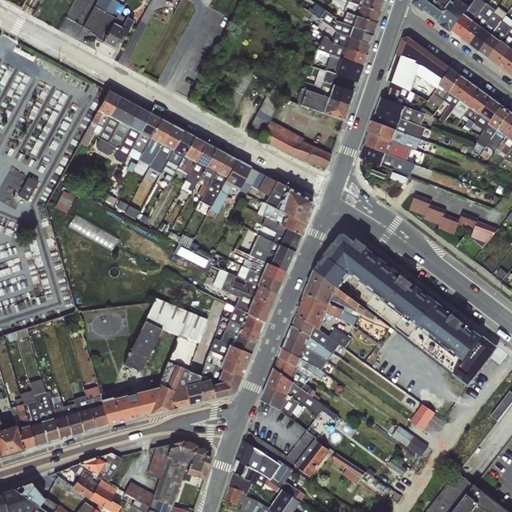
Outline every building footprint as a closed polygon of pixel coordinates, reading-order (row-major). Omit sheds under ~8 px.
[(123,47),(135,18),(117,10),(121,0),(97,0),(85,30),(123,47)] [(331,0),(331,2),(345,12),(376,23),(380,12),(348,2),(345,0),(331,0)] [(380,12),(383,2),(378,0),(345,0),(348,2),(380,12)] [(511,0),(414,0),(411,9),(450,37),(477,0),(508,0),(511,2),(511,0)] [(369,44),(373,34),(351,27),(334,21),(334,18),(315,3),(311,9),(309,7),(305,10),(336,32),(369,44)] [(373,34),(376,23),(345,12),(343,18),(353,21),(351,27),(373,34)] [(366,55),(369,44),(336,32),(332,43),(366,55)] [(363,65),(366,55),(332,43),(328,38),(325,37),(321,51),(363,65)] [(397,55),(408,57),(413,42),(408,38),(403,40),(397,55)] [(418,66),(413,84),(417,87),(414,94),(428,102),(451,69),(413,42),(408,57),(418,66)] [(389,81),(410,92),(413,84),(418,66),(408,57),(397,55),(389,81)] [(318,63),(318,70),(338,75),(343,62),(330,57),(327,67),(318,63)] [(451,69),(428,102),(439,108),(441,105),(461,77),(451,69)] [(304,82),(301,89),(349,104),(353,92),(335,84),(338,75),(318,70),(313,85),(304,82)] [(461,77),(441,105),(446,109),(439,120),(444,122),(472,84),(461,77)] [(383,98),(413,109),(415,104),(407,99),(410,92),(389,81),(383,98)] [(472,84),(444,122),(456,126),(481,91),(472,84)] [(343,120),(349,104),(301,89),(296,103),(343,120)] [(187,151),(196,131),(108,91),(99,111),(187,151)] [(481,91),(456,126),(468,131),(474,124),(492,99),(481,91)] [(252,126),(263,132),(279,103),(267,97),(252,126)] [(378,111),(421,126),(425,114),(413,109),(383,98),(378,111)] [(492,99),(474,124),(484,130),(501,106),(492,99)] [(501,106),(484,130),(477,143),(481,145),(483,142),(492,140),(511,113),(501,106)] [(148,139),(150,134),(97,111),(83,142),(90,145),(96,130),(101,133),(94,148),(127,162),(130,154),(142,159),(139,166),(147,169),(149,166),(161,171),(171,148),(148,139)] [(421,126),(378,111),(374,122),(411,135),(412,130),(422,133),(424,128),(421,126)] [(511,113),(492,140),(499,144),(511,127),(511,113)] [(335,150),(270,121),(262,139),(327,168),(335,150)] [(411,135),(374,122),(373,122),(369,132),(412,150),(416,151),(420,139),(411,135)] [(511,127),(499,144),(495,152),(498,155),(501,152),(506,155),(511,147),(511,127)] [(412,150),(369,132),(364,146),(400,160),(407,162),(412,150)] [(195,137),(186,155),(229,176),(226,180),(251,192),(262,170),(195,137)] [(400,160),(364,146),(360,158),(392,170),(396,161),(399,162),(400,160)] [(169,152),(162,179),(174,182),(181,155),(169,152)] [(183,186),(202,195),(211,176),(193,167),(183,186)] [(214,173),(203,200),(213,204),(225,178),(214,173)] [(21,197),(32,200),(39,179),(28,175),(21,197)] [(224,183),(211,208),(220,213),(232,187),(224,183)] [(57,206),(69,211),(76,195),(64,190),(57,206)] [(417,194),(412,209),(421,212),(433,221),(436,222),(447,230),(458,234),(461,231),(469,234),(484,244),(488,246),(489,244),(500,229),(495,225),(475,219),(466,212),(461,217),(454,215),(443,207),(438,205),(427,197),(417,194)] [(199,210),(210,212),(212,203),(201,201),(199,210)] [(70,227),(115,247),(120,234),(76,214),(70,227)] [(251,254),(271,263),(280,244),(260,234),(251,254)] [(208,268),(213,257),(180,242),(175,253),(208,268)] [(215,285),(221,287),(228,270),(221,268),(215,285)] [(361,314),(340,304),(335,314),(356,325),(361,314)] [(187,371),(206,319),(179,310),(171,333),(177,336),(158,388),(159,387),(173,390),(182,369),(187,371)] [(299,318),(296,325),(304,329),(307,322),(299,318)] [(276,368),(263,401),(294,413),(302,402),(316,412),(320,414),(327,405),(318,398),(305,393),(302,396),(293,393),(304,365),(297,374),(303,359),(324,367),(330,359),(330,360),(342,345),(349,347),(353,337),(338,326),(332,334),(308,324),(304,329),(293,325),(279,364),(276,368)] [(18,336),(30,334),(28,328),(17,330),(18,336)] [(182,369),(173,390),(167,410),(189,405),(184,382),(187,371),(182,369)] [(223,382),(211,384),(214,399),(232,395),(236,391),(241,377),(221,369),(217,379),(223,382)] [(199,375),(187,371),(184,382),(189,405),(202,402),(198,382),(199,375)] [(202,402),(214,399),(211,384),(210,379),(198,382),(202,402)] [(83,390),(85,396),(94,428),(108,425),(97,387),(95,380),(90,382),(91,387),(83,390)] [(31,387),(32,391),(47,442),(59,439),(45,392),(42,383),(31,387)] [(108,425),(148,415),(158,388),(113,399),(112,396),(107,398),(104,384),(97,387),(108,425)] [(148,415),(167,410),(173,390),(159,387),(158,388),(148,415)] [(511,390),(494,416),(501,420),(511,403),(511,390)] [(19,395),(20,398),(34,446),(47,442),(32,391),(19,395)] [(50,391),(45,392),(59,439),(71,435),(63,407),(59,395),(51,398),(50,391)] [(83,432),(94,428),(85,396),(73,400),(74,404),(83,432)] [(9,408),(15,425),(23,449),(34,446),(20,398),(14,401),(15,406),(9,408)] [(424,402),(412,420),(426,430),(438,412),(424,402)] [(74,404),(63,407),(71,435),(83,432),(74,404)] [(394,435),(423,456),(431,446),(402,424),(394,435)] [(15,425),(0,429),(0,455),(23,449),(15,425)] [(141,511),(189,511),(173,506),(181,480),(189,482),(190,476),(204,480),(211,456),(207,454),(209,450),(198,445),(197,444),(183,439),(155,448),(146,474),(158,479),(153,494),(130,481),(123,493),(127,496),(124,502),(141,511)] [(298,465),(312,477),(334,451),(319,439),(298,465)] [(282,490),(301,502),(306,495),(286,482),(293,470),(282,463),(282,465),(243,441),(237,460),(282,490)] [(94,476),(122,467),(116,450),(88,460),(94,476)] [(339,453),(334,461),(347,470),(345,474),(360,483),(367,471),(339,453)] [(394,459),(391,464),(405,474),(408,470),(394,459)] [(276,499),(282,490),(237,460),(233,472),(253,483),(276,499)] [(228,486),(244,492),(248,493),(253,483),(233,472),(228,486)] [(506,511),(457,473),(426,511),(506,511)] [(30,482),(13,489),(46,511),(65,511),(43,498),(30,482)] [(244,492),(228,486),(223,500),(239,505),(244,492)] [(46,511),(13,489),(0,493),(4,511),(46,511)] [(282,490),(276,499),(270,508),(246,496),(238,511),(294,511),(301,502),(282,490)]
